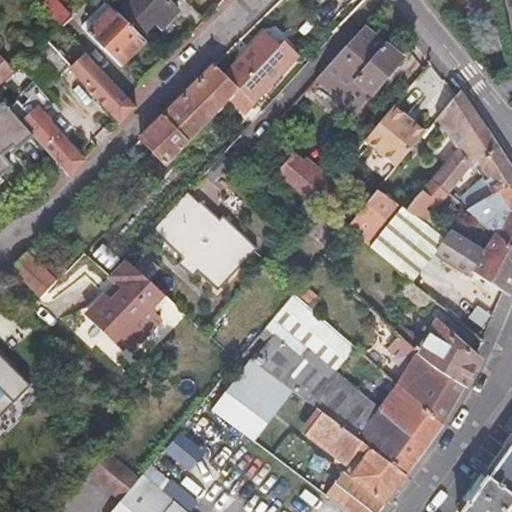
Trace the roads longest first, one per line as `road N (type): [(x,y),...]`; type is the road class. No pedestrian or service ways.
road 1 (unclassified): [(261,0),(137,131),(0,257)]
road 2 (unclassified): [(511,359),(400,511)]
road 3 (unclassified): [(397,0),(511,128)]
